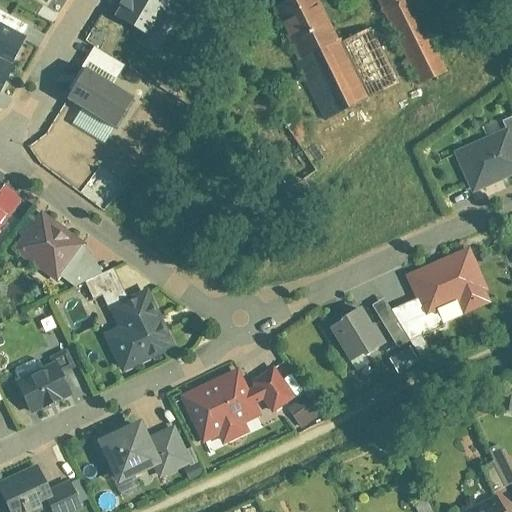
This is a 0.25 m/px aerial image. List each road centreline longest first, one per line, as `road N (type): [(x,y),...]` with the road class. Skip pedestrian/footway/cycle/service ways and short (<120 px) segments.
road 1 (residential): [(0,152),(161,269),(245,314)]
road 2 (residential): [(245,314),(511,200)]
road 3 (residential): [(0,440),(245,314)]
road 4 (residential): [(83,0),(0,138)]
